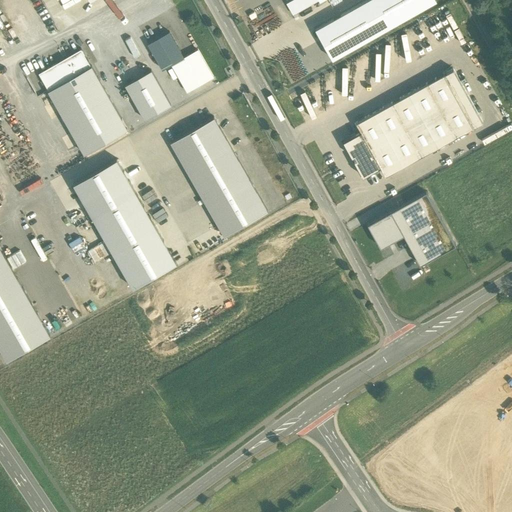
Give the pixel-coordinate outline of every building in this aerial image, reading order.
[(316,0),(290,0),(286,2),(293,13),(316,0)] [(365,0),(315,28),(332,58),(435,0),(365,0)] [(169,31),(148,43),(162,69),(171,64),(184,56),(169,31)] [(198,48),(184,56),(171,64),(187,91),(214,76),(198,48)] [(84,153),(126,130),(81,50),(39,73),(84,153)] [(380,165),(385,174),(481,119),(452,68),(356,122),(361,131),(380,165)] [(125,83),(145,118),(170,104),(151,69),(125,83)] [(173,140),(227,235),(267,213),(213,118),(173,140)] [(363,175),(380,165),(361,131),(344,141),(363,175)] [(115,162),(76,185),(135,284),(174,261),(115,162)] [(426,192),(396,208),(409,232),(403,235),(421,266),(457,246),(426,192)] [(381,247),(403,235),(409,232),(396,208),(368,223),(381,247)] [(41,260),(46,258),(38,236),(32,238),(41,260)] [(82,236),(70,241),(72,248),(84,243),(82,236)] [(106,241),(90,248),(95,258),(111,250),(106,241)] [(0,249),(0,346),(8,360),(50,335),(0,249)] [(57,315),(62,326),(77,319),(71,308),(57,315)]
